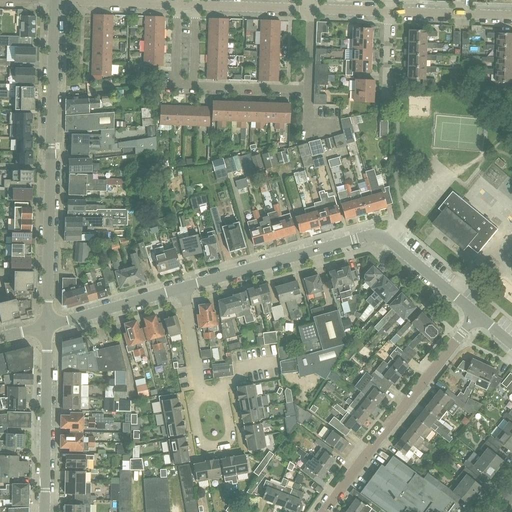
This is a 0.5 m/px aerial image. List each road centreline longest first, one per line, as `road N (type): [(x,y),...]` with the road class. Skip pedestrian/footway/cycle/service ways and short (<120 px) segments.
road 1 (residential): [(46,326),(54,0)]
road 2 (residential): [(324,511),(477,315)]
road 3 (unclassified): [(182,288),(351,239),(386,238)]
road 4 (residential): [(43,511),(46,326)]
road 5 (unclassified): [(46,326),(182,288)]
road 6 (unclassified): [(202,393),(192,412),(200,441),(211,447),(230,431),(222,393)]
road 7 (unclassified): [(177,5),(54,0)]
road 8 (unclassified): [(389,13),(511,18)]
